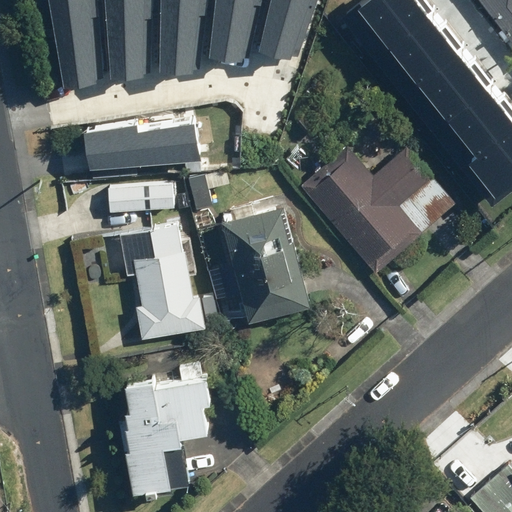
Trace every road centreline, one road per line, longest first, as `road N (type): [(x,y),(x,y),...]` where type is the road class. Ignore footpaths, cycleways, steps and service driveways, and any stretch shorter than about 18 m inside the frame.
road 1 (residential): [(511,299),(274,511)]
road 2 (residential): [(23,369),(51,511)]
road 3 (residential): [(0,236),(23,369)]
